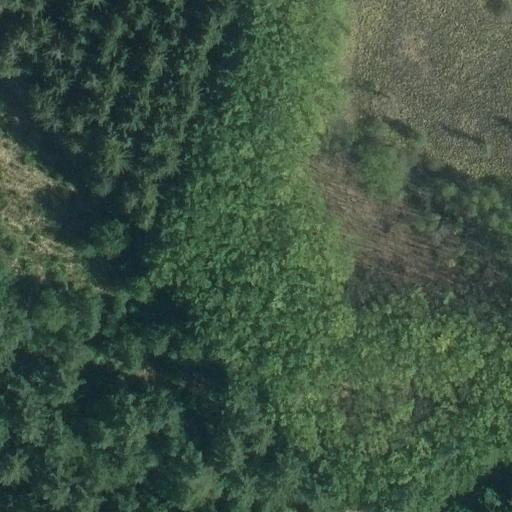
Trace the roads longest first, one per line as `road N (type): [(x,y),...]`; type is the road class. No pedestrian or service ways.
road 1 (track): [(359,511),(0,65)]
road 2 (track): [(149,252),(240,0)]
road 3 (track): [(511,432),(400,511)]
